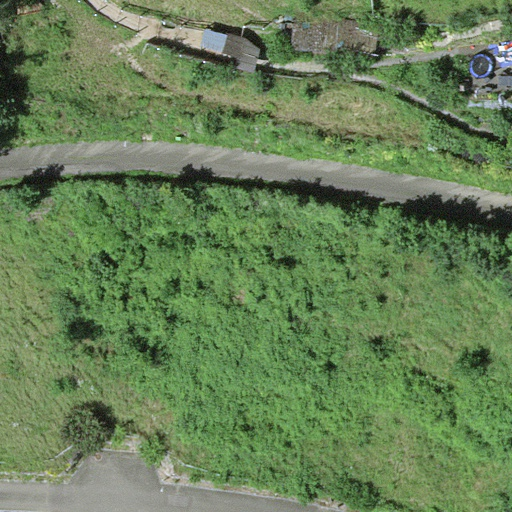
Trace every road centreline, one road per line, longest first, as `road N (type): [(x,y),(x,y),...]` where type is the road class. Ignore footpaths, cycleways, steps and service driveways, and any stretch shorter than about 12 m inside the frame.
road 1 (unclassified): [(0,164),(100,155),(211,158),(511,208)]
road 2 (residential): [(210,511),(0,493)]
